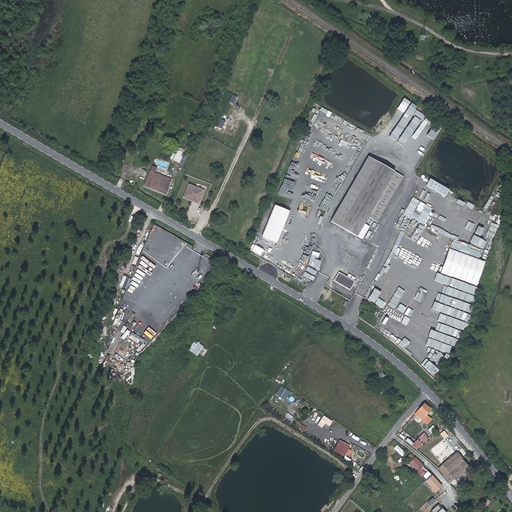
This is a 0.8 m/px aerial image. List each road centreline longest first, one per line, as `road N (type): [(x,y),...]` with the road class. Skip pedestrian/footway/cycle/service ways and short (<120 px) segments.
road 1 (tertiary): [(428,389),(347,324),(0,122)]
road 2 (unknown): [(306,300),(332,255),(322,225),(365,148),(391,152),(410,174),(389,225)]
road 3 (unknown): [(192,234),(280,56)]
road 4 (residential): [(428,389),(335,511)]
road 5 (tertiary): [(511,496),(428,389)]
road 6 (unknown): [(392,432),(451,488),(485,462)]
